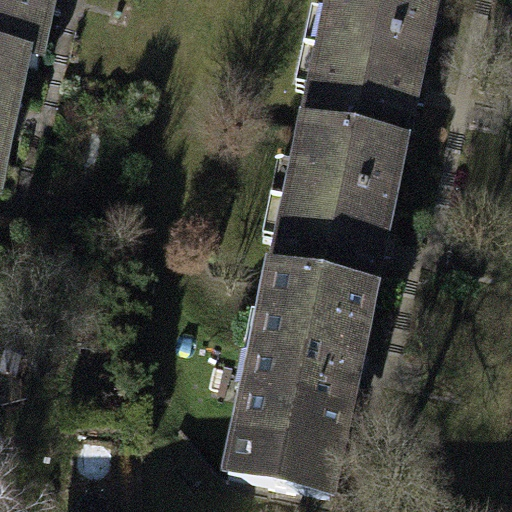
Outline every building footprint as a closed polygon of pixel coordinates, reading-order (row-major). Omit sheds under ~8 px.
[(56,0),(0,0),(0,47),(31,54),(44,57),(56,0)] [(439,6),(411,0),(331,0),(302,132),(406,155),(439,6)] [(0,47),(0,195),(31,54),(0,47)] [(406,155),(302,132),(270,281),(374,304),(406,155)] [(373,304),(269,282),(226,484),(330,506),(373,304)]
